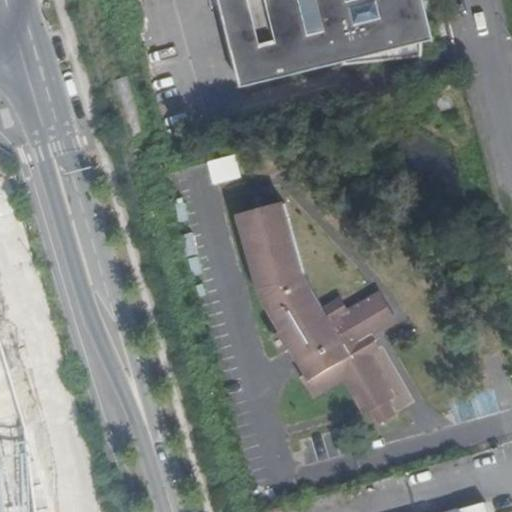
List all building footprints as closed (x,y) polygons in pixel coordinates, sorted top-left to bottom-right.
[(222,0),(244,87),(341,63),(341,61),(345,60),(347,66),(425,58),(425,47),(425,42),(424,36),(423,26),(422,15),(421,4),(420,0),(222,0)] [(17,198),(0,202),(0,233),(24,229),(17,198)] [(393,396),(368,355),(361,342),(370,336),(395,321),(379,293),(348,312),(340,299),(324,309),(304,275),(284,203),(241,215),(260,288),(267,303),(284,331),(275,336),(285,352),(293,347),(308,373),(301,377),(313,397),(345,378),(366,413),(372,409),(381,422),(394,414),(386,401),(393,396)] [(361,342),(368,355),(377,348),(370,336),(361,342)] [(453,511),(487,511),(486,503),(453,511)]
